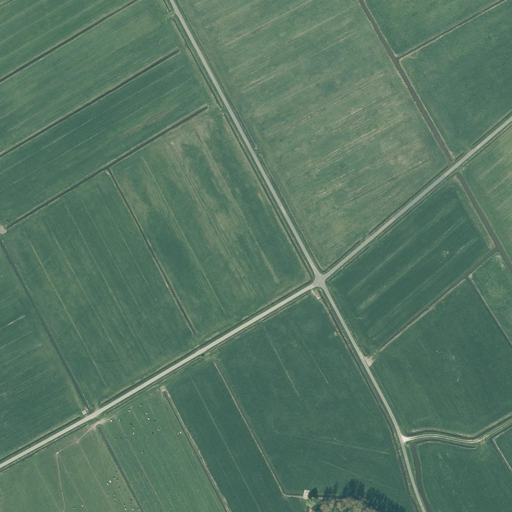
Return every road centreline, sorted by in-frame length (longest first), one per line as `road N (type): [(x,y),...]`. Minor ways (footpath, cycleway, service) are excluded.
road 1 (unclassified): [(0,466),(320,281)]
road 2 (unclassified): [(320,281),(171,0)]
road 3 (unclassified): [(424,511),(397,428),(320,281)]
road 4 (unclassified): [(320,281),(511,118)]
